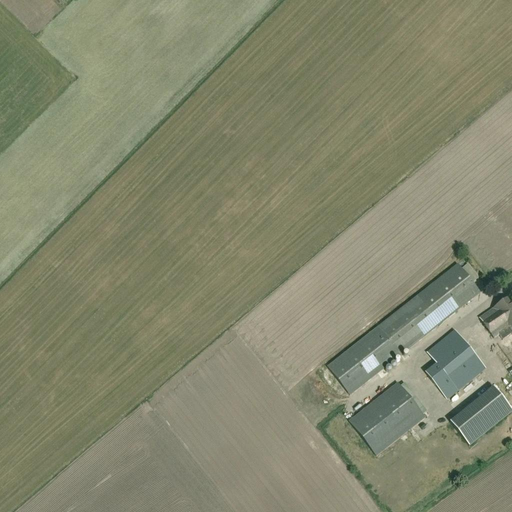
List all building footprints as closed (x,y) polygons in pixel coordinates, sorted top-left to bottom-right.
[(471,270),(467,266),(461,270),(457,266),(327,368),(350,396),(479,294),(465,275),(471,270)] [(511,333),(511,305),(508,299),(479,319),(493,339),(499,335),(502,340),(511,333)] [(447,400),(485,369),(454,332),(438,344),(427,354),(437,365),(426,375),(447,400)] [(425,419),(397,384),(349,423),(376,457),(425,419)] [(469,447),(511,412),(511,411),(493,388),(450,423),(469,447)]
